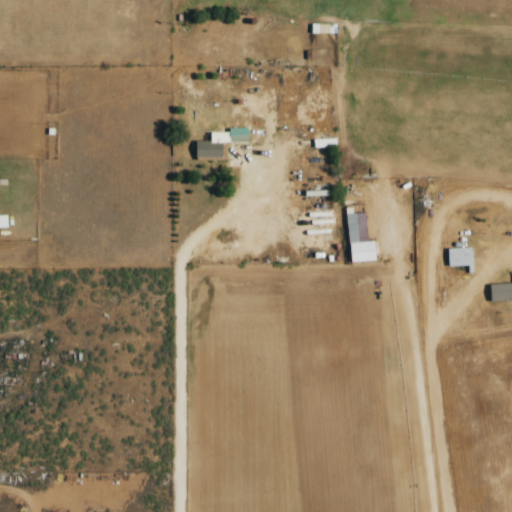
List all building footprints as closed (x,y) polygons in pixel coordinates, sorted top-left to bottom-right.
[(220,158),(221,142),(247,143),(247,128),(227,128),(227,132),(209,132),(209,142),(195,142),(194,157),(220,158)] [(313,149),(335,147),(335,139),(313,140),(313,149)] [(366,242),(365,211),(346,212),(348,262),(374,261),(373,241),(366,242)] [(470,248),(446,249),(447,267),(471,266),(470,248)] [(511,283),(488,285),(489,301),(511,299),(511,283)]
